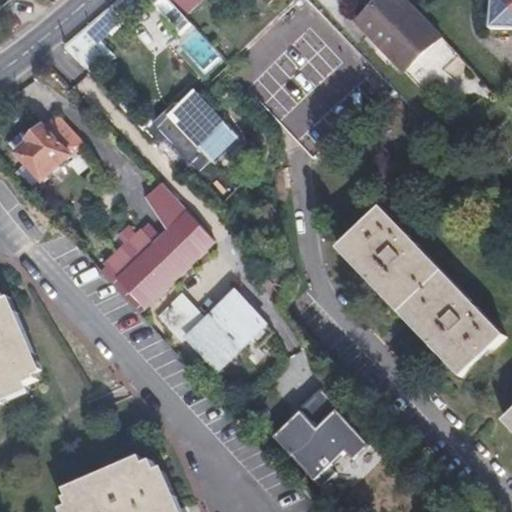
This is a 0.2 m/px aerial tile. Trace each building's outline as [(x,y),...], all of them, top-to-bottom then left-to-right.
[(172,0),(151,0),(184,34),(195,24),(187,16),(172,0)] [(172,0),(187,16),(205,0),(276,0),(277,0),(172,0)] [(445,38),(408,0),(383,0),(359,23),(408,74),(445,38)] [(511,0),(491,0),(492,29),(511,29),(511,0)] [(104,50),(85,30),(67,47),(85,66),(104,50)] [(201,31),(183,43),(204,76),(222,64),(201,31)] [(164,132),(155,140),(186,173),(204,155),(209,160),(237,132),(199,93),(182,109),(177,104),(155,123),(164,132)] [(26,134),(11,147),(45,183),(87,145),(59,114),(31,139),(26,134)] [(214,193),(227,204),(238,191),(225,180),(214,193)] [(154,246),(142,233),(102,270),(142,314),(173,285),(219,242),(165,183),(149,198),(170,231),(154,246)] [(509,337),(385,208),(341,250),(466,379),(509,337)] [(184,342),(189,338),(220,371),(270,324),(238,291),(209,319),(188,297),(186,299),(173,285),(142,314),(159,332),(167,324),(184,342)] [(0,397),(30,385),(40,380),(39,378),(23,341),(6,301),(3,293),(0,294),(0,397)] [(46,374),(13,299),(6,301),(23,341),(39,378),(46,374)] [(0,397),(0,406),(33,392),(30,385),(0,397)] [(280,433),(325,485),(375,441),(330,390),(280,433)] [(71,498),(123,475),(148,464),(144,458),(68,491),(71,498)] [(71,498),(68,499),(71,507),(73,511),(176,511),(159,472),(155,461),(148,464),(123,475),(71,498)] [(176,511),(185,511),(167,468),(159,472),(176,511)]
